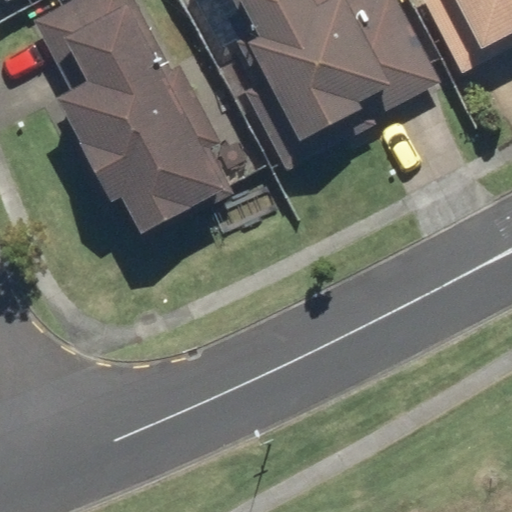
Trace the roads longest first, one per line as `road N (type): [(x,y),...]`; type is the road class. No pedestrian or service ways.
road 1 (residential): [(511,244),(274,372),(55,462)]
road 2 (residential): [(0,337),(55,462)]
